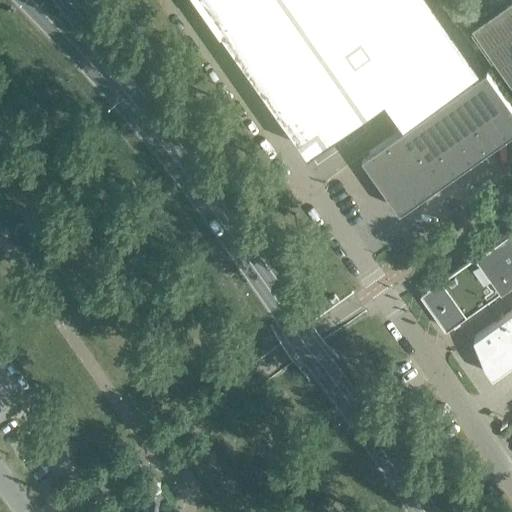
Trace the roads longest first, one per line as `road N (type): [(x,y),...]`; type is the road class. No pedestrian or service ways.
road 1 (unclassified): [(511,476),(179,0)]
road 2 (secondary): [(421,511),(146,126)]
road 3 (secondary): [(20,0),(146,126)]
road 4 (secondary): [(146,126),(119,74),(57,0)]
